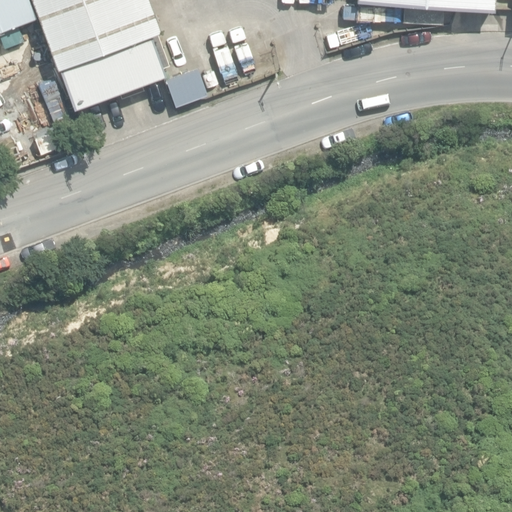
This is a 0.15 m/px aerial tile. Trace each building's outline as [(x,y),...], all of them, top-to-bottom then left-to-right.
[(0,0),(0,30),(39,16),(33,0),(0,0)] [(73,108),(166,75),(164,68),(171,65),(148,0),(33,0),(39,16),(73,108)] [(378,0),(494,9),(495,0),(378,0)] [(331,46),(357,38),(354,27),(328,35),(331,46)] [(175,105),(207,94),(199,68),(167,79),(175,105)]
